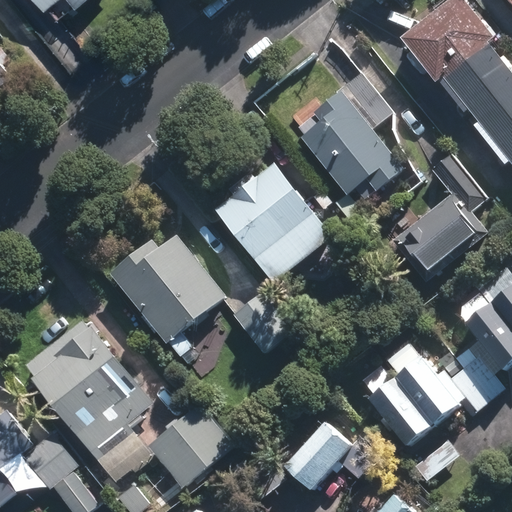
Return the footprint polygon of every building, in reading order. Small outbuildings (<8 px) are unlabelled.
[(66,0),(76,0),(84,8),(92,0),(43,0),(53,13),(66,0)] [(451,77),(511,153),(511,67),(493,44),(501,38),(470,0),(456,0),(410,37),(445,82),(451,77)] [(0,104),(26,83),(0,50),(0,104)] [(324,121),(306,134),(354,194),(373,180),(380,189),(408,168),(376,128),(398,111),(369,73),(317,113),(324,121)] [(338,234),(281,163),(263,177),(259,172),(235,191),(240,196),(223,210),(280,281),(338,234)] [(430,283),(493,232),(460,191),(396,243),(430,283)] [(161,240),(118,274),(173,343),(233,296),(185,235),(168,249),(161,240)] [(271,289),(239,313),(269,353),(301,329),(271,289)] [(511,291),(496,304),(511,323),(511,291)] [(511,369),(511,323),(496,304),(471,324),(483,339),(460,358),(469,368),(484,356),(499,374),(507,368),(510,371),(511,369)] [(89,319),(32,363),(41,375),(40,376),(104,459),(139,431),(164,412),(97,326),(96,328),(89,319)] [(469,368),(456,378),(470,395),(481,409),(509,387),(499,374),(484,356),(469,368)] [(430,357),(404,378),(441,424),(467,404),(464,400),(470,395),(456,378),(448,368),(443,372),(430,357)] [(413,447),(441,424),(404,378),(376,400),(413,447)] [(207,404),(154,445),(187,488),(240,447),(207,404)] [(0,507),(1,509),(25,491),(7,468),(40,443),(13,408),(3,416),(0,411),(0,507)] [(358,448),(333,423),(291,464),(316,489),(358,448)] [(84,466),(57,431),(28,454),(55,488),(84,466)] [(121,481),(157,453),(139,431),(104,459),(121,481)] [(464,457),(451,440),(416,467),(429,484),(464,457)] [(93,511),(108,501),(82,468),(58,486),(77,511),(93,511)] [(146,511),(155,506),(138,484),(122,496),(134,511),(146,511)] [(425,511),(401,492),(383,511),(425,511)]
